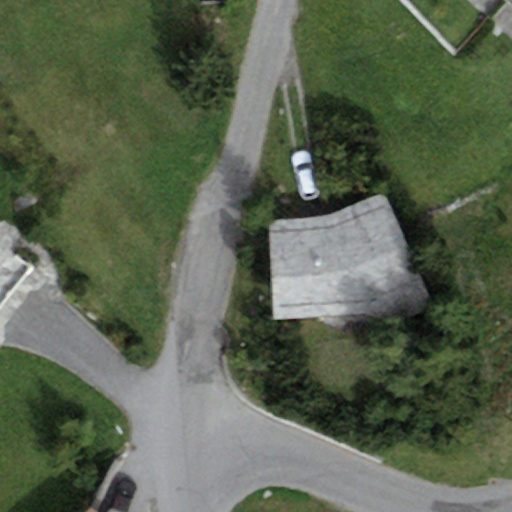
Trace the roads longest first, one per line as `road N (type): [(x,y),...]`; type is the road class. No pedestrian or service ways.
road 1 (residential): [(282,0),(208,263),(184,458)]
road 2 (residential): [(184,458),(300,461),(420,508),(511,505)]
